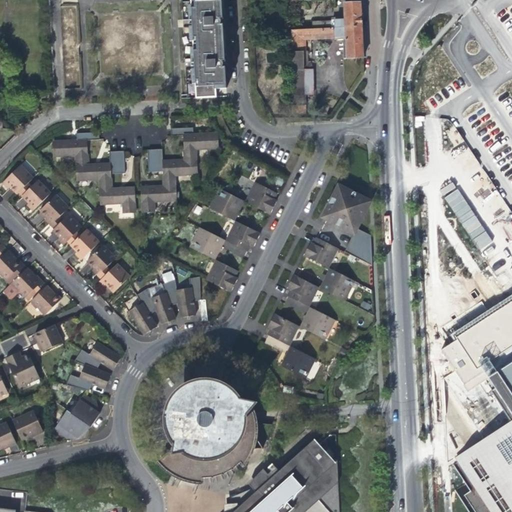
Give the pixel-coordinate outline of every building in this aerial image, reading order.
[(222,21),(222,13),(220,13),(217,9),(217,5),(221,2),(221,0),(201,0),(191,1),(191,4),(188,4),(188,15),(188,19),(192,19),(192,25),(189,25),(189,39),(193,39),(193,42),(224,41),(223,38),(222,38),(219,35),(219,29),(221,27),(223,27),(222,21)] [(362,27),(360,3),(344,4),(344,19),(334,19),(334,21),(313,22),(313,29),(291,30),(294,106),(307,106),(307,94),(314,94),(314,69),(312,69),(304,69),(304,51),(306,51),(306,40),(335,38),(335,40),(344,40),(344,59),(363,58),(362,27)] [(224,44),(224,41),(193,42),(193,45),(190,46),(191,60),(194,60),(194,67),(191,67),(192,82),(195,81),(196,99),(204,98),(204,87),(216,86),(226,86),(226,80),(224,80),(221,77),(221,72),(224,69),(225,69),(224,58),(224,54),(223,55),(220,52),(220,47),(222,44),(224,44)] [(306,51),(304,51),(304,69),(312,69),(312,62),(309,63),(308,51),(306,51)] [(216,97),(216,86),(204,87),(204,98),(216,97)] [(308,114),(307,106),(294,106),(294,114),(308,114)] [(194,135),(193,128),(171,129),(171,136),(184,136),(194,135)] [(99,139),(99,133),(77,134),(77,141),(87,141),(99,140),(99,139)] [(218,148),(217,134),(194,135),(184,136),(184,147),(185,161),(196,160),(196,150),(218,148)] [(87,148),(87,141),(77,141),(53,142),(54,157),(77,156),(77,166),(88,165),(87,148)] [(163,162),(162,150),(161,150),(154,150),(156,173),(163,172),(163,162)] [(119,174),(118,152),(111,152),(110,152),(111,164),(111,175),(119,174)] [(197,175),(196,160),(185,161),(173,161),(163,162),(163,172),(163,174),(164,187),(175,186),(175,176),(197,175)] [(111,175),(111,164),(101,165),(88,165),(77,166),(78,181),(100,180),(101,190),(112,189),(111,176),(111,175)] [(12,190),(17,194),(19,193),(28,184),(33,179),(21,166),(2,184),(8,189),(10,187),(12,190)] [(27,206),(33,211),(51,194),(38,181),(32,187),(22,197),(25,200),(29,204),(27,206)] [(441,189),(476,251),(490,244),(455,181),(441,189)] [(256,183),(249,197),(252,199),(249,204),(270,215),(277,201),(274,200),(275,197),(277,194),(273,192),(256,183)] [(22,197),(32,187),(28,184),(19,193),(22,197)] [(176,201),(175,186),(164,187),(151,187),(142,188),(143,213),(154,212),(154,202),(176,201)] [(123,189),(112,189),(101,190),(101,204),(123,204),(124,214),(135,213),(134,188),(123,189)] [(354,233),(356,229),(370,202),(357,196),(358,194),(353,191),(352,193),(342,189),(338,197),(333,199),(334,203),(331,207),(329,206),(328,209),(326,212),(330,214),(327,220),(354,233)] [(210,209),(231,219),(234,213),(237,215),(244,201),(223,191),(220,196),(217,195),(210,209)] [(44,221),(50,226),(59,217),(68,209),(56,196),(40,211),(44,216),(46,218),(44,221)] [(63,246),(67,242),(77,232),(82,228),(69,215),(63,221),(53,230),(52,231),(55,234),(59,238),(57,240),(63,246)] [(63,221),(59,217),(50,226),(53,230),(63,221)] [(233,227),(226,241),(247,252),(250,246),(253,248),(260,234),(239,224),(237,229),(233,227)] [(214,260),(221,246),(218,245),(221,239),(200,228),(193,242),(196,244),(193,249),(214,260)] [(372,266),(371,236),(356,229),(354,233),(351,239),(345,252),(372,266)] [(99,243),(87,230),(81,236),(71,246),(73,248),(77,253),(75,254),(81,260),(99,243)] [(81,236),(77,232),(67,242),(71,246),(81,236)] [(304,256),(324,266),(327,262),(331,263),(338,249),(317,238),(313,245),(311,243),(304,256)] [(92,271),(98,277),(107,268),(116,259),(103,246),(87,262),(94,269),(92,271)] [(0,269),(13,257),(7,251),(0,257),(0,269)] [(0,276),(8,285),(9,284),(25,268),(19,262),(16,258),(15,259),(13,257),(0,269),(0,276)] [(237,272),(216,261),(214,265),(209,275),(213,277),(212,278),(210,282),(231,293),(238,279),(234,278),(237,272)] [(110,271),(107,274),(101,280),(99,282),(105,288),(107,286),(109,288),(113,293),(130,277),(117,264),(110,271)] [(9,284),(13,288),(29,272),(25,268),(9,284)] [(110,271),(107,268),(98,277),(101,280),(110,271)] [(345,301),(351,287),(348,285),(351,280),(330,269),(326,276),(323,274),(322,276),(320,280),(324,281),(323,283),(326,284),(323,290),(345,301)] [(25,300),(33,293),(43,284),(36,276),(33,277),(29,272),(13,288),(25,300)] [(308,307),(316,293),(311,290),(314,286),(294,276),(290,283),(287,289),(290,290),(287,297),(308,307)] [(191,288),(177,291),(179,304),(181,318),(195,315),(194,302),(197,302),(200,301),(199,278),(189,279),(191,288)] [(165,293),(152,299),(157,311),(162,324),(175,319),(170,306),(174,305),(179,304),(177,291),(175,280),(162,285),(165,293)] [(359,284),(351,280),(348,285),(351,287),(356,290),(359,284)] [(45,286),(43,284),(33,293),(35,295),(44,286),(45,286)] [(46,288),(44,286),(35,295),(30,300),(31,302),(46,288)] [(53,295),(46,288),(31,302),(43,314),(60,299),(54,293),(53,295)] [(152,313),(157,311),(152,299),(148,289),(137,296),(142,303),(130,311),(144,335),(157,328),(149,315),(152,313)] [(300,328),(322,338),(324,332),(328,334),(334,320),(313,310),(310,316),(307,314),(305,319),(300,328)] [(289,346),(296,332),(291,330),(294,325),(275,314),(272,319),(268,328),(271,329),(268,335),(289,346)] [(53,325),(33,334),(41,351),(61,342),(53,325)] [(72,362),(83,367),(94,371),(96,368),(99,363),(111,370),(118,359),(95,344),(87,356),(79,351),(72,362)] [(281,366),(302,376),(305,371),(308,373),(315,359),(294,349),(291,355),(288,353),(286,357),(281,366)] [(16,352),(13,354),(16,361),(22,359),(21,357),(19,351),(16,352)] [(28,354),(21,357),(22,359),(16,361),(13,354),(5,357),(18,387),(28,382),(27,380),(38,376),(28,354)] [(511,511),(511,361),(496,372),(487,357),(478,363),(495,388),(490,391),(511,423),(511,427),(453,465),(465,482),(471,491),(465,496),(475,511),(511,511)] [(109,377),(94,371),(83,367),(78,379),(69,375),(64,386),(87,392),(89,387),(91,384),(104,389),(109,377)] [(195,457),(208,457),(221,454),(232,446),(240,436),(244,423),(245,416),(246,413),(257,400),(239,396),(230,386),(219,379),(205,376),(191,378),(179,385),(170,394),(165,406),(163,419),(166,432),(173,443),(170,453),(179,450),(183,452),(195,457)] [(88,427),(97,414),(91,410),(94,405),(81,395),(69,413),(74,417),(85,425),(88,427)] [(10,418),(19,438),(27,435),(28,437),(31,436),(42,431),(32,409),(10,418)] [(76,436),(85,425),(74,417),(69,413),(68,413),(63,413),(52,429),(66,438),(70,432),(71,433),(76,436)] [(15,442),(5,420),(0,422),(0,447),(1,448),(7,446),(15,442)] [(337,511),(336,460),(330,465),(307,439),(275,467),(272,464),(269,467),(268,468),(271,471),(265,476),(250,489),(230,498),(230,510),(234,508),(235,510),(232,511),(337,511)]
